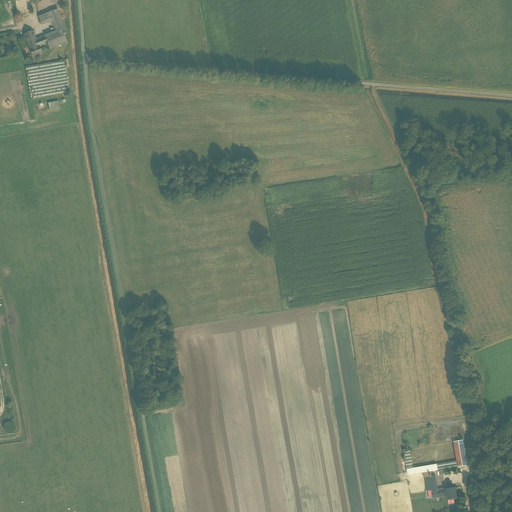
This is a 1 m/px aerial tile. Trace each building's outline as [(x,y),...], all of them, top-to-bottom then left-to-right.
[(65,28),(57,9),(48,13),(52,21),(56,32),(61,30),(65,28)] [(48,13),(38,17),(41,25),(52,21),(48,13)] [(56,32),(45,36),(45,37),(48,44),(50,49),(66,43),(62,34),(61,30),(56,32)] [(33,32),(24,35),(27,43),(36,39),(33,32)] [(40,40),(36,41),(39,47),(48,44),(45,37),(43,38),(44,41),(41,42),(40,40)] [(36,39),(27,43),(30,50),(39,47),(36,41),(36,39)] [(39,47),(30,50),(33,57),(42,54),(39,47)] [(58,63),(25,67),(31,100),(69,93),(65,67),(59,68),(58,63)] [(58,102),(48,103),(49,110),(59,108),(58,102)] [(460,423),(401,432),(403,449),(433,445),(436,444),(463,440),(460,423)] [(433,446),(404,451),(408,476),(467,467),(463,441),(436,445),(436,444),(433,445),(433,446)] [(435,476),(425,478),(428,492),(431,491),(438,490),(435,476)] [(454,488),(445,490),(446,496),(447,501),(456,499),(454,488)] [(445,490),(438,492),(438,490),(431,491),(433,499),(446,496),(445,490)] [(511,507),(511,505),(511,497),(507,491),(501,496),(511,507)]
